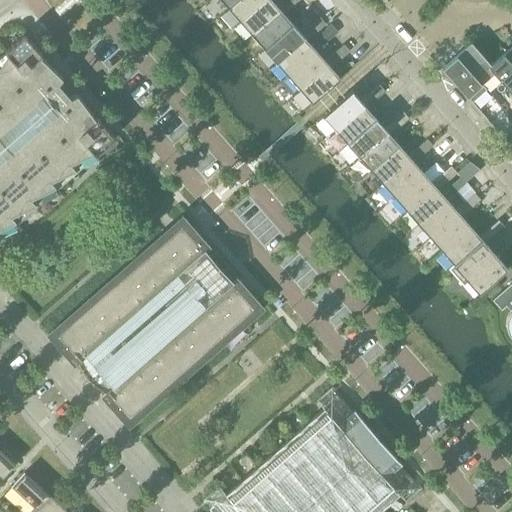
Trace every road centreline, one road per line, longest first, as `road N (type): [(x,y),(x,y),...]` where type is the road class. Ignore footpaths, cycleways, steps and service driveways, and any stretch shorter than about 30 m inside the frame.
road 1 (tertiary): [(29,0),(480,511)]
road 2 (tertiary): [(511,479),(91,0)]
road 3 (residential): [(179,511),(0,307)]
road 4 (residential): [(350,0),(511,181)]
road 5 (residential): [(0,369),(124,511)]
